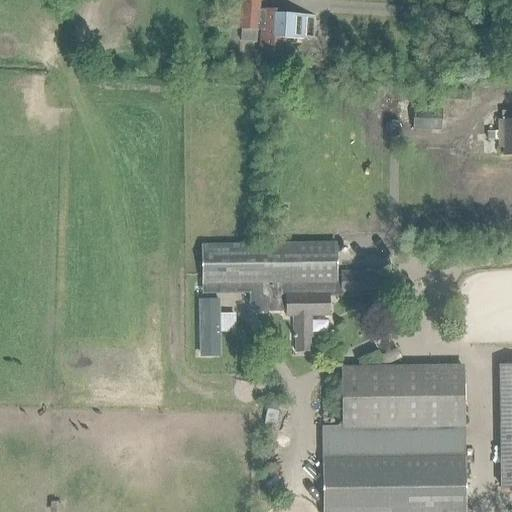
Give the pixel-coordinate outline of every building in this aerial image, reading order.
[(239,0),(239,2),(238,28),(256,29),(259,29),(258,52),(259,52),(280,53),(281,43),(283,43),(284,38),(312,40),(313,15),(285,13),(285,11),(257,9),(258,3),(257,0),(239,0)] [(439,109),(469,110),(470,89),(440,88),(439,109)] [(412,110),(413,92),(398,92),(398,120),(412,121),(412,110)] [(412,131),(441,131),(441,110),(412,110),(412,121),(412,131)] [(511,112),(500,112),(500,121),(496,121),(496,132),(486,132),(486,141),(496,141),(496,148),(502,148),(502,156),(511,156),(511,112)] [(287,209),(272,208),(272,221),(287,221),(287,209)] [(269,245),(202,246),(202,284),(250,283),(250,304),(257,310),(285,310),(285,316),(292,316),(292,338),(294,338),(294,352),(308,352),(308,338),(310,338),(310,316),(328,316),(328,294),(340,294),(340,293),(339,274),(334,274),(334,247),(334,244),(311,244),(298,244),(269,245)] [(384,272),(339,273),(339,274),(340,293),(384,293),(384,272)] [(217,329),(218,329),(218,301),(198,302),(198,330),(200,330),(201,356),(217,355),(217,329)] [(511,366),(503,366),(505,486),(511,486),(511,366)] [(463,511),(461,367),(341,369),(342,428),(321,428),(322,511),(463,511)]
